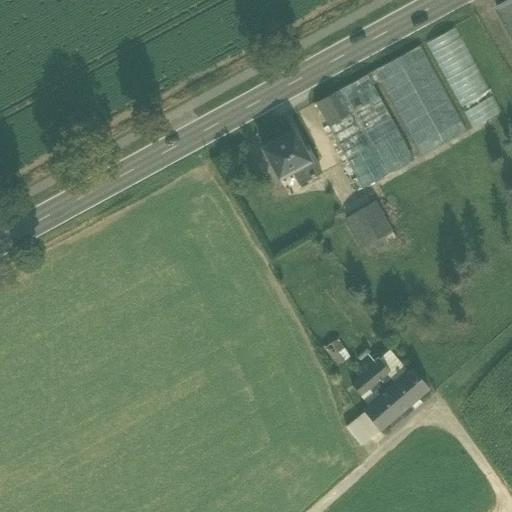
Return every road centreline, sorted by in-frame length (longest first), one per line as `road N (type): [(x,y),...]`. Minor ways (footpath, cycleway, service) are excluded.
road 1 (tertiary): [(453,0),(0,242)]
road 2 (track): [(313,511),(431,406),(511,509)]
